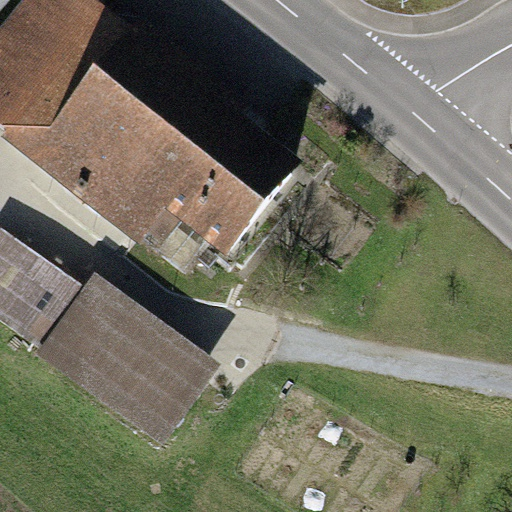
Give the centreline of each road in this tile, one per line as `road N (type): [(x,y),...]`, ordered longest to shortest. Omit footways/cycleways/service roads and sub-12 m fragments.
road 1 (primary): [(279,0),(418,113)]
road 2 (primary): [(418,113),(511,200)]
